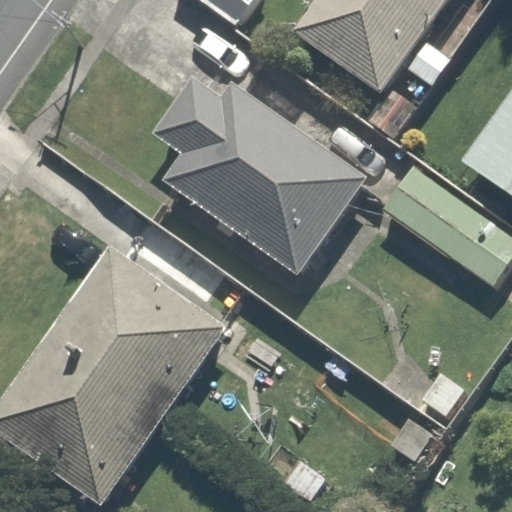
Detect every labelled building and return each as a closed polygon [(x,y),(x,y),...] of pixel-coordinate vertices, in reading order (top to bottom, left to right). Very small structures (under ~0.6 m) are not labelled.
[(196,0),(244,37),(273,0),(196,0)] [(389,97),(408,69),(440,92),(465,55),(433,33),(456,0),(318,0),(295,33),(389,97)] [(185,156),(166,184),(300,279),(374,174),(244,82),(231,102),(197,78),(156,135),(185,156)] [(511,195),(511,101),(468,165),(511,195)] [(511,231),(421,169),(389,216),(498,290),(511,269),(511,231)] [(0,448),(91,511),(98,511),(231,322),(116,242),(0,407),(0,448)]
